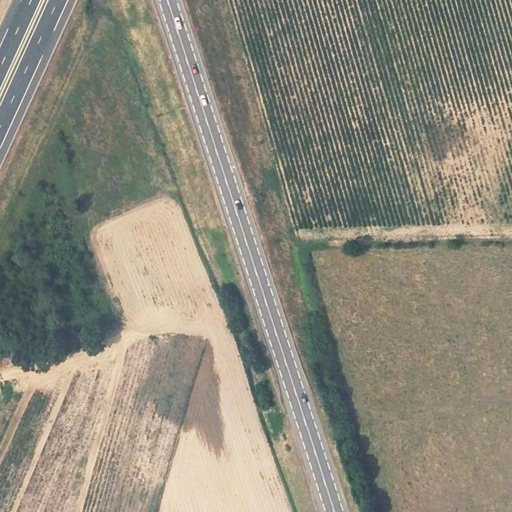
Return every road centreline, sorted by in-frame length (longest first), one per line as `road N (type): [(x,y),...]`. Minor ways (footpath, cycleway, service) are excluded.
road 1 (primary): [(335,511),(167,0)]
road 2 (motorway): [(0,128),(58,0)]
